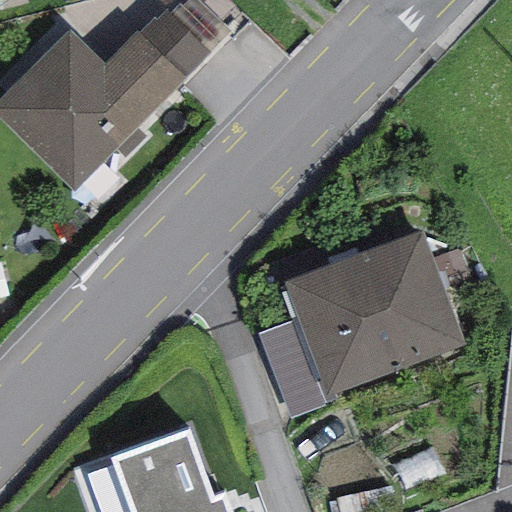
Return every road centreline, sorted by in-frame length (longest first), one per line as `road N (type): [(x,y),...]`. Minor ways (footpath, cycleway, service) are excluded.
road 1 (primary): [(419,0),(193,226)]
road 2 (residential): [(295,511),(193,226)]
road 3 (primary): [(193,226),(0,424)]
